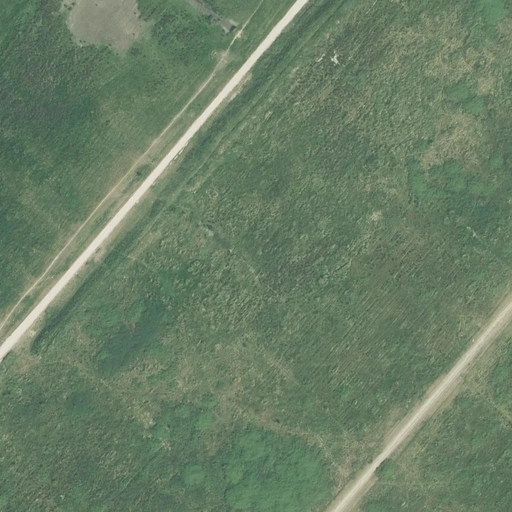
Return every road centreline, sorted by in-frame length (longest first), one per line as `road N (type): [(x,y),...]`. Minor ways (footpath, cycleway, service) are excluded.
road 1 (track): [(300,0),(0,356)]
road 2 (track): [(338,511),(511,307)]
